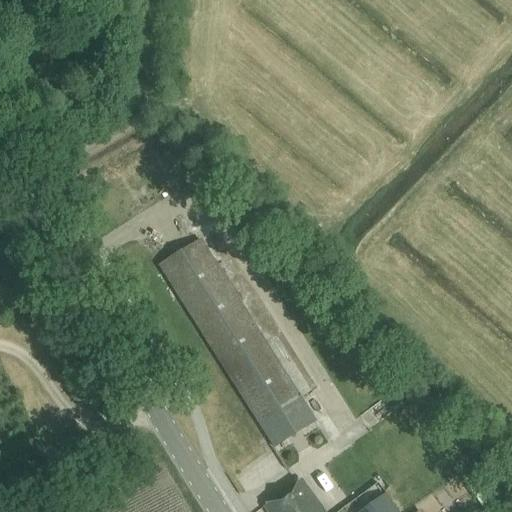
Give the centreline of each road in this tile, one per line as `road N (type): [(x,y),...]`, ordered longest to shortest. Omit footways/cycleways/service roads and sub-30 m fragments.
road 1 (secondary): [(218,511),(0,162)]
road 2 (track): [(17,189),(127,126),(141,108),(154,0)]
road 3 (track): [(0,348),(29,361),(86,430),(127,430),(158,415)]
